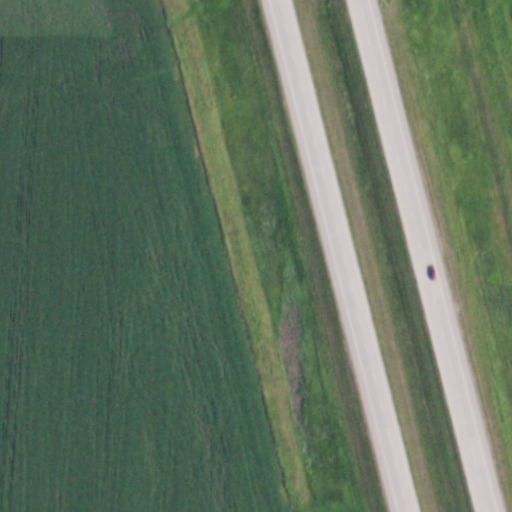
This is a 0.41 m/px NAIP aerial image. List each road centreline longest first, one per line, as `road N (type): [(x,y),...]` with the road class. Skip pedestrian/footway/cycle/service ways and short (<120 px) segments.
road 1 (motorway): [(278,0),(409,511)]
road 2 (motorway): [(491,511),(363,0)]
